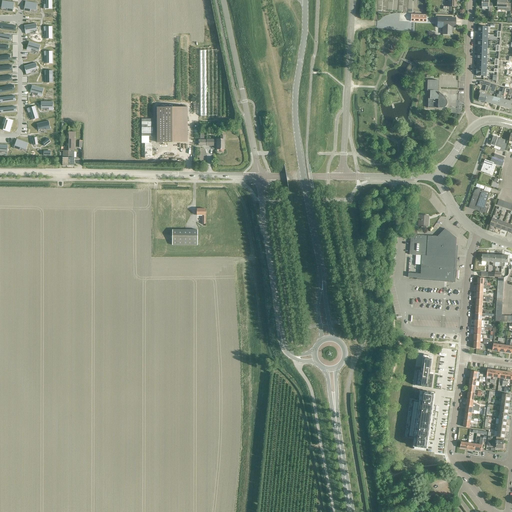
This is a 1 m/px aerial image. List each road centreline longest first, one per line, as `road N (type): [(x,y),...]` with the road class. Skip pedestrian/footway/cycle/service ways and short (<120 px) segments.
road 1 (unclassified): [(321,292),(294,108),(305,0)]
road 2 (unclassified): [(0,173),(258,176)]
road 3 (secondary): [(288,353),(258,176)]
road 4 (unclassified): [(258,176),(223,0)]
road 5 (unclassified): [(342,176),(352,0)]
road 6 (residential): [(462,357),(468,261),(478,232)]
road 7 (residential): [(473,125),(469,0)]
